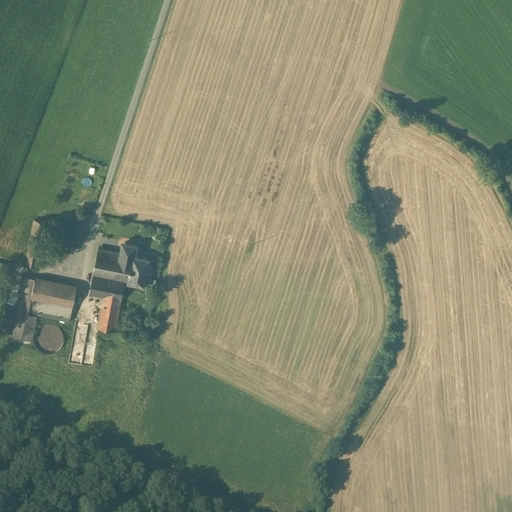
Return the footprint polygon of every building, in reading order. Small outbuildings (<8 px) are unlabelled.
[(35,219),(25,263),(37,266),(46,221),(35,219)] [(133,255),(128,281),(144,285),(150,258),(135,255),(137,244),(122,241),(120,253),(133,255)] [(128,281),(133,255),(120,253),(98,248),(89,293),(103,296),(97,327),(114,331),(120,299),(121,300),(125,281),(128,281)] [(35,278),(25,276),(12,336),(29,339),(32,340),(37,313),(70,320),(77,286),(35,277),(35,278)] [(48,353),(54,352),(58,350),(61,346),(63,342),(63,337),(62,333),(60,329),(56,325),(51,324),(46,324),(41,325),(37,329),(34,334),(34,339),(35,344),(38,349),(43,352),(48,353)]
